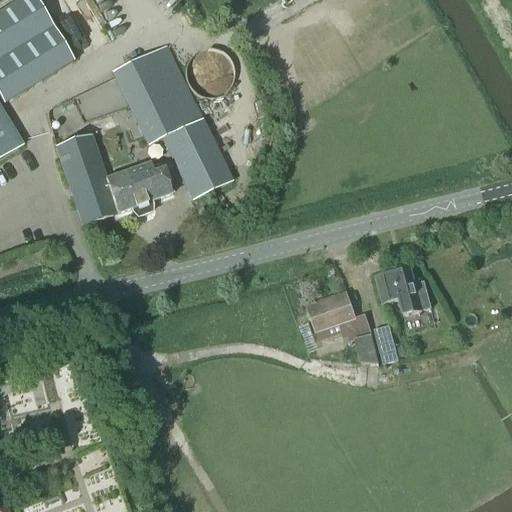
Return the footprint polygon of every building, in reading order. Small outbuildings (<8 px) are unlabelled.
[(34,0),(23,0),(0,14),(0,101),(3,106),(73,63),(34,0)] [(230,76),(231,71),(230,66),(229,62),(227,58),(225,55),(221,52),(218,50),(214,48),(209,48),(204,48),(200,49),(192,54),(187,61),(185,66),(185,70),(185,74),(186,79),(188,83),(191,86),(197,91),(202,93),(206,94),(211,93),(216,92),(224,87),(229,80),(230,76)] [(165,49),(112,74),(148,148),(162,141),(200,123),(165,49)] [(0,123),(0,161),(17,151),(0,123)] [(200,123),(162,141),(193,203),(230,184),(200,123)] [(91,139),(55,150),(70,194),(82,227),(94,223),(129,212),(136,219),(149,215),(149,205),(173,197),(164,173),(154,177),(150,167),(106,182),(91,139)] [(410,273),(377,282),(383,307),(399,304),(403,319),(421,315),(431,312),(424,286),(414,288),(410,273)] [(345,295),(308,309),(319,342),(342,336),(345,345),(354,342),(360,366),(377,368),(370,337),(365,319),(355,322),(345,295)] [(389,329),(374,333),(377,347),(380,357),(382,367),(382,368),(397,364),(389,329)]
